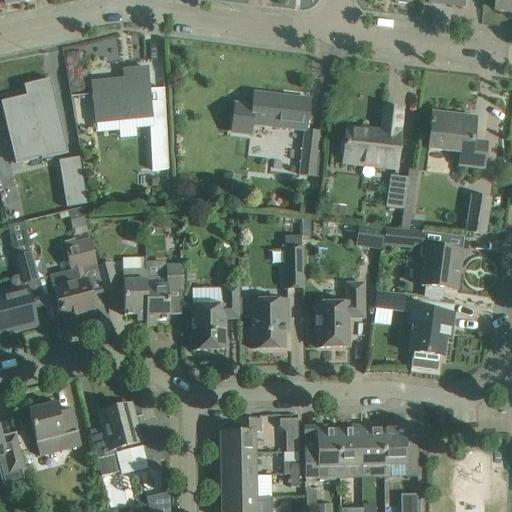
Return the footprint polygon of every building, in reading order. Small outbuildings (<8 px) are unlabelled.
[(432,0),(432,4),(464,8),(465,0),(432,0)] [(511,0),(498,0),(497,11),(511,12),(511,0)] [(93,95),(91,95),(92,100),(93,100),(94,112),(95,123),(126,120),(151,118),(148,90),(146,69),(132,70),(133,79),(123,80),(92,83),(93,95)] [(26,96),(0,103),(15,164),(41,158),(42,160),(67,154),(50,80),(32,84),(34,94),(26,96)] [(164,89),(148,90),(151,118),(152,128),(152,130),(151,130),(153,176),(167,176),(165,129),(164,89)] [(233,126),(232,133),(249,135),(251,124),(304,131),(305,131),(307,121),(309,101),(253,94),(252,108),(235,106),(233,126)] [(344,149),(343,163),(395,168),(399,135),(397,135),(400,111),(384,109),(381,137),(366,135),(366,131),(346,129),(344,149)] [(431,126),(428,150),(462,154),(460,167),(482,169),(485,143),(472,142),(474,119),(432,114),(431,122),(430,121),(429,125),(431,126)] [(305,131),(299,176),(316,178),(319,152),(317,152),(319,133),(305,131)] [(79,158),(58,162),(66,209),(87,206),(79,158)] [(224,175),(221,197),(238,200),(241,177),(224,175)] [(390,177),(387,207),(403,209),(404,209),(408,179),(393,178),(390,177)] [(471,197),(466,233),(482,235),(487,199),(471,197)] [(82,209),(68,213),(72,231),(73,230),(85,227),(87,227),(82,209)] [(128,220),(124,234),(138,238),(142,224),(128,220)] [(358,225),(355,247),(382,251),(383,246),(385,229),(358,225)] [(385,229),(383,246),(420,251),(423,235),(421,235),(409,233),(400,232),(385,229)] [(420,251),(419,257),(424,258),(423,270),(421,287),(425,288),(436,289),(444,290),(456,292),(461,252),(444,250),(446,236),(422,233),(421,235),(423,235),(420,251)] [(71,271),(49,276),(53,289),(54,294),(56,301),(61,320),(94,312),(82,269),(96,266),(89,241),(65,247),(71,271)] [(302,250),(285,250),(285,289),(302,289),(302,250)] [(30,253),(14,257),(20,284),(37,280),(30,253)] [(111,263),(97,267),(103,292),(117,289),(111,263)] [(145,271),(144,271),(146,328),(155,327),(155,321),(168,321),(168,314),(168,289),(179,289),(179,276),(179,266),(165,266),(165,263),(145,263),(145,271)] [(144,271),(122,272),(123,296),(123,316),(136,316),(136,322),(145,322),(145,328),(146,328),(144,271)] [(346,304),(315,305),(315,329),(316,349),(348,348),(347,319),(363,319),(363,299),(363,284),(345,285),(346,304)] [(192,307),(191,307),(191,331),(192,351),(224,351),(223,321),(239,321),(239,318),(239,301),(239,297),(239,286),(222,287),(222,290),(191,291),(192,307)] [(0,332),(20,328),(21,331),(37,327),(32,310),(32,307),(27,288),(13,291),(12,292),(0,294),(0,332)] [(376,293),(374,310),(403,313),(405,296),(376,293)] [(245,297),(239,297),(239,301),(239,318),(245,318),(245,319),(251,319),(251,327),(251,330),(252,350),(284,350),(283,321),(288,321),(287,301),(266,302),(266,296),(245,297)] [(409,309),(407,325),(412,326),(411,334),(408,353),(412,354),(410,369),(437,372),(439,358),(443,358),(446,330),(451,331),(453,315),(433,313),(409,309)] [(55,405),(27,412),(39,457),(80,447),(76,429),(71,409),(57,413),(55,405)] [(103,428),(89,432),(101,478),(121,473),(115,450),(140,444),(130,405),(99,413),(103,428)] [(234,433),(214,434),(214,446),(219,446),(219,456),(254,455),(254,433),(260,433),(259,420),(234,421),(234,433)] [(297,420),(279,421),(279,428),(285,433),(285,453),(298,453),(297,428),(297,420)] [(382,430),(360,431),(361,478),(371,478),(383,478),(382,430)] [(405,430),(382,430),(383,478),(395,478),(405,477),(417,477),(417,453),(405,453),(405,438),(405,430)] [(316,452),(304,453),(304,473),(304,479),(317,479),(319,481),(335,481),(337,479),(340,479),(338,431),(316,432),(316,452)] [(360,431),(338,431),(340,479),(351,479),(361,478),(360,431)] [(0,439),(0,456),(3,456),(8,476),(6,476),(8,485),(19,483),(16,474),(25,471),(21,458),(16,439),(1,442),(0,439)] [(160,443),(140,449),(145,467),(146,471),(164,467),(169,466),(168,441),(160,443)] [(220,466),(214,466),(215,477),(255,476),(254,455),(219,456),(220,466)] [(289,464),(283,464),(283,476),(290,475),(299,475),(298,463),(289,463),(289,464)] [(299,475),(290,475),(290,476),(290,488),(299,488),(299,475)] [(255,476),(215,477),(215,489),(220,489),(220,499),(255,498),(255,476)] [(162,494),(146,498),(149,511),(170,511),(170,494),(162,494)] [(221,509),(215,509),(215,511),(255,511),(255,498),(220,499),(221,509)] [(415,511),(415,498),(400,499),(400,511),(415,511)]
